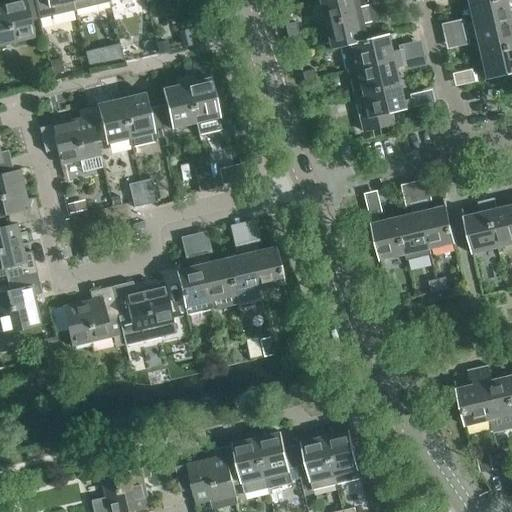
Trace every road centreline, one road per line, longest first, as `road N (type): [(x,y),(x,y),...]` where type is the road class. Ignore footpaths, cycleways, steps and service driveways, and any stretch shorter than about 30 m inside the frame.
road 1 (residential): [(19,97),(35,162),(45,168),(62,283),(149,261),(170,214),(306,184)]
road 2 (tertiary): [(473,511),(372,343),(306,184)]
road 3 (tertiary): [(306,184),(239,0)]
road 4 (residential): [(306,184),(465,150)]
road 5 (residential): [(465,150),(431,11)]
